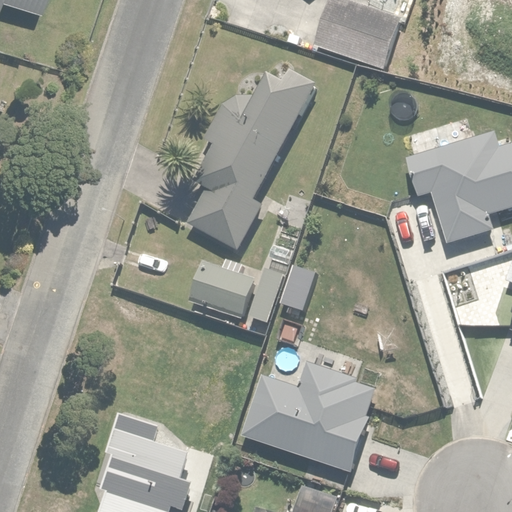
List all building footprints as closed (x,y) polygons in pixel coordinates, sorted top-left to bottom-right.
[(0,0),(0,10),(1,7),(40,18),(45,0),(0,0)] [(404,26),(334,2),(318,50),(388,74),(404,26)] [(289,83),(277,78),(264,106),(252,100),(229,109),(211,146),(226,153),(207,194),(212,196),(196,230),(245,253),(320,92),(291,78),(289,83)] [(226,274),(210,268),(197,304),(273,329),(289,281),(230,261),(226,274)] [(167,438),(126,423),(113,458),(120,461),(107,498),(113,500),(108,511),(192,511),(199,491),(188,487),(197,461),(163,449),(167,438)]
